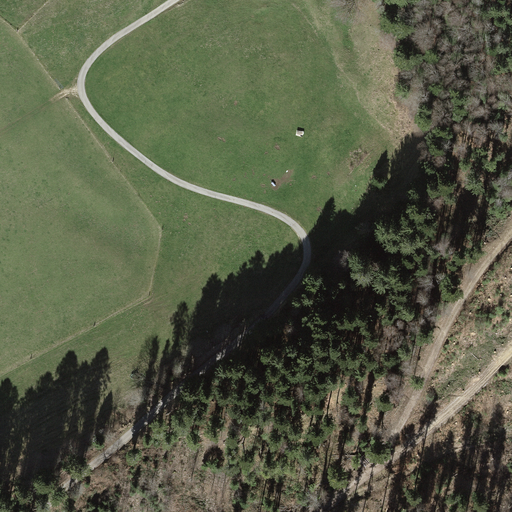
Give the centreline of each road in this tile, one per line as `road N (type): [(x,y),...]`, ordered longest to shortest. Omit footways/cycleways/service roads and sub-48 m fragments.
road 1 (track): [(38,511),(74,465),(282,308),(306,270),(302,236),(290,218),(166,172),(81,94),(87,62),(174,0)]
road 2 (track): [(389,476),(452,352),(468,289),(511,230)]
road 3 (track): [(389,476),(445,439),(511,365)]
